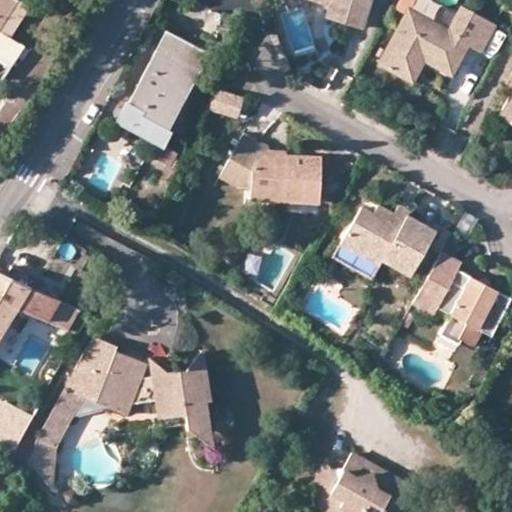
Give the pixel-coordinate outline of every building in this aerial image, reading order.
[(0,0),(0,26),(16,0),(0,0)] [(333,0),(333,3),(330,13),(362,23),(369,0),(333,0)] [(466,43),(480,51),(495,23),(460,4),(448,26),(407,4),(377,59),(412,78),(423,57),(450,72),(466,43)] [(143,115),(168,127),(207,51),(165,30),(128,99),(145,110),(143,115)] [(211,87),(208,109),(235,113),(239,91),(211,87)] [(511,87),(500,110),(511,117),(511,87)] [(161,141),(168,127),(143,115),(145,110),(128,99),(118,118),(161,141)] [(243,134),(219,177),(238,187),(251,187),(270,187),(270,199),(319,202),(320,155),(285,154),(284,151),(268,150),(266,146),(243,134)] [(270,187),(251,187),(251,198),(270,199),(270,187)] [(404,200),(395,214),(401,218),(404,214),(410,203),(404,200)] [(401,218),(395,214),(375,204),(371,211),(360,206),(340,240),(378,264),(382,258),(409,273),(434,230),(404,214),(401,218)] [(435,248),(442,251),(455,231),(448,227),(435,248)] [(86,245),(62,234),(54,253),(76,264),(86,245)] [(378,264),(340,240),(333,252),(371,275),(378,264)] [(12,263),(6,274),(17,279),(22,268),(12,263)] [(502,314),(510,301),(457,270),(454,275),(439,266),(427,286),(441,294),(435,305),(449,313),(437,333),(456,343),(459,339),(471,347),(480,332),(489,336),(494,327),(502,314)] [(6,274),(0,271),(0,333),(16,306),(46,319),(59,297),(33,286),(17,279),(6,274)] [(427,286),(421,297),(435,305),(441,294),(427,286)] [(80,307),(59,297),(46,319),(67,328),(80,307)] [(494,327),(498,330),(506,317),(502,314),(494,327)] [(200,346),(192,357),(202,357),(200,346)] [(167,373),(152,375),(140,376),(145,364),(114,351),(94,400),(109,406),(125,413),(130,404),(155,399),(156,410),(160,410),(183,406),(186,425),(188,429),(198,427),(200,430),(210,430),(205,393),(208,390),(202,357),(192,357),(184,370),(167,373)] [(149,358),(152,375),(167,373),(149,358)] [(37,432),(55,442),(69,418),(90,412),(109,406),(94,400),(64,386),(37,432)] [(183,406),(160,410),(162,428),(186,425),(183,406)] [(198,427),(188,429),(212,447),(210,430),(200,430),(198,427)] [(31,464),(47,488),(52,447),(55,442),(37,432),(34,438),(31,464)] [(0,446),(0,453),(11,458),(18,445),(4,439),(0,446)] [(378,511),(380,509),(397,480),(350,454),(332,485),(322,480),(305,506),(313,511),(378,511)] [(322,480),(332,485),(325,460),(304,498),(298,503),(299,511),(313,511),(305,506),(322,480)] [(396,511),(411,488),(397,480),(380,509),(384,511),(396,511)] [(273,511),(275,510),(254,498),(245,511),(273,511)]
